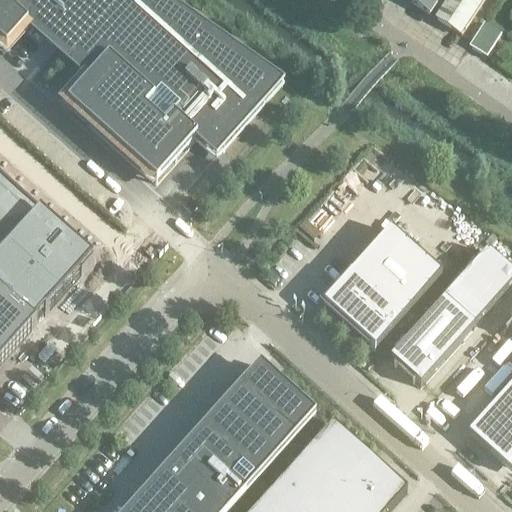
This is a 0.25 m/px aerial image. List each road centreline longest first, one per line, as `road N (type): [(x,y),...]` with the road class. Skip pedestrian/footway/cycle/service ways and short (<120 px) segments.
road 1 (unclassified): [(212,269),(478,511)]
road 2 (unclassified): [(0,498),(212,269)]
road 3 (unclassified): [(212,269),(0,72)]
road 4 (unclassified): [(511,118),(341,0)]
